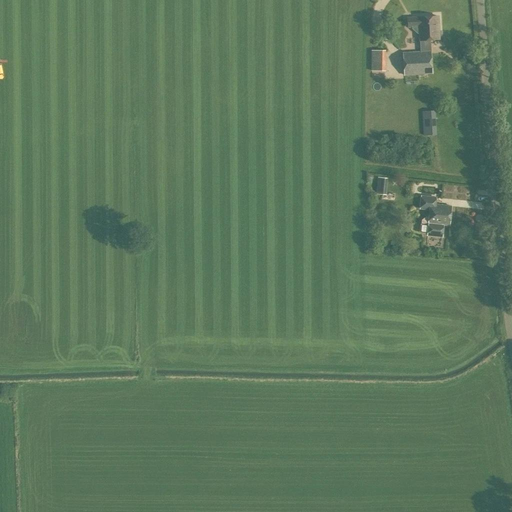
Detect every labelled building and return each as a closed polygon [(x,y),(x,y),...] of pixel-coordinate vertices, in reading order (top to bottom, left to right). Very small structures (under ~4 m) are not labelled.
[(432,73),(430,39),(440,39),(439,16),(408,18),(409,27),(419,27),(420,51),(403,52),(405,75),(432,73)] [(372,50),(371,72),(385,72),(385,70),(386,70),(385,50),(372,50)] [(422,111),(423,135),(438,134),(436,110),(422,111)] [(388,194),(389,177),(379,176),(378,193),(388,194)] [(420,231),(422,233),(427,233),(427,235),(442,237),(444,225),(450,225),(452,206),(436,204),(436,197),(421,196),(420,208),(430,209),(429,217),(426,217),(423,220),(421,224),(420,231)]
